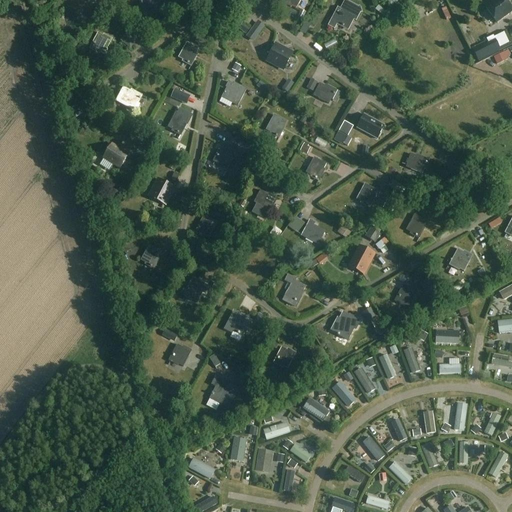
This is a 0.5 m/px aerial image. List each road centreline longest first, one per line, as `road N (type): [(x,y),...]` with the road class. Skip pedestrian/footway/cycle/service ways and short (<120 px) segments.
road 1 (track): [(18,0),(167,511)]
road 2 (track): [(0,450),(111,315)]
